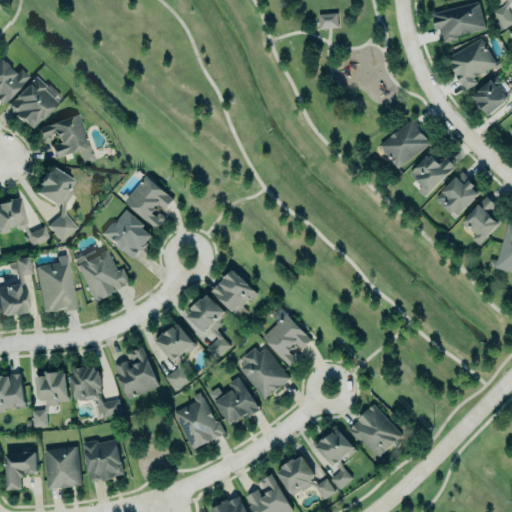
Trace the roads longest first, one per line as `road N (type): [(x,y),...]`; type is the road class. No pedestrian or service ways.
road 1 (residential): [(111,511),(221,469),(327,388)]
road 2 (residential): [(402,0),(416,66),(433,99),(511,179)]
road 3 (residential): [(0,345),(115,325),(160,294),(184,256)]
road 4 (tertiary): [(368,511),(511,374)]
